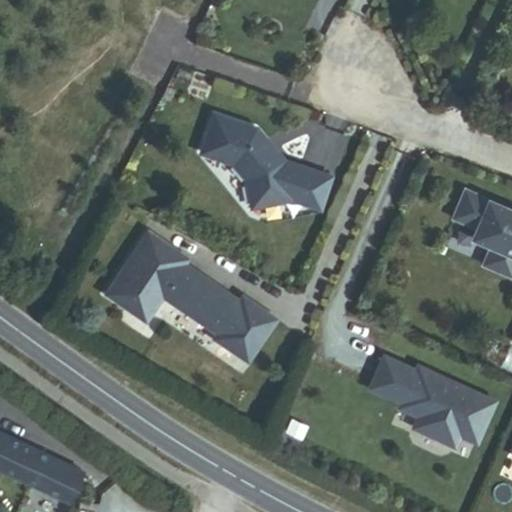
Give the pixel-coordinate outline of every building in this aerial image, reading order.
[(65,112),(93,127),(118,79),(91,64),(65,112)] [(258,123),(212,107),(197,151),(231,163),(244,177),(249,208),(290,199),(322,208),(335,171),(289,156),(258,123)] [(511,216),(461,194),(450,221),(473,231),(468,241),(488,249),(480,267),(506,279),(511,266),(511,216)] [(188,254),(146,225),(101,291),(145,321),(162,296),(214,331),(212,335),(247,360),(277,316),(241,291),(238,295),(185,259),(188,254)] [(413,366),(383,352),(367,388),(398,402),(396,407),(414,414),(408,427),(456,448),(461,436),(476,443),(497,396),(416,361),(413,366)] [(0,470),(70,500),(83,469),(0,433),(0,470)]
